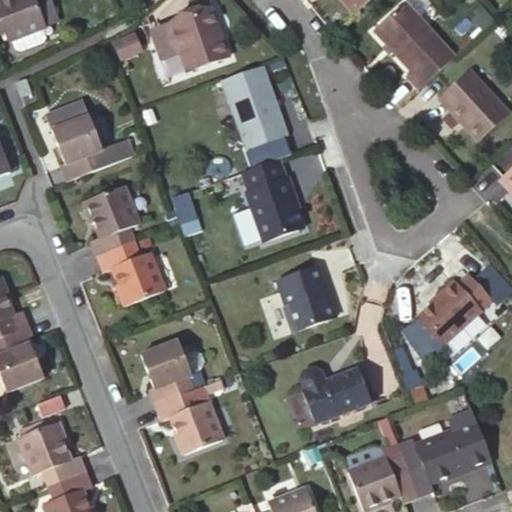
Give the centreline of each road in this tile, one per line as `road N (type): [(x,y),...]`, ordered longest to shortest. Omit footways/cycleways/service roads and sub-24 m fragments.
road 1 (residential): [(148,511),(48,256),(29,235),(0,232)]
road 2 (residential): [(332,64),(458,200),(405,241),(379,222)]
road 3 (residential): [(379,222),(332,64)]
